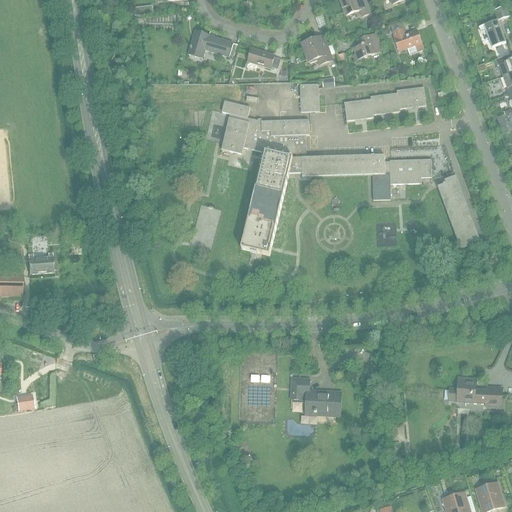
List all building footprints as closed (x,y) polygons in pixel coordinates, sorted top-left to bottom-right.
[(362,17),(369,14),(364,0),(363,0),(357,2),(356,0),(340,0),(346,16),(360,11),(362,17)] [(506,6),(494,10),(497,21),(509,17),(506,6)] [(497,21),(484,26),(479,28),(481,33),(486,31),(492,48),(506,43),(497,21)] [(403,28),(392,32),(395,39),(394,39),(399,53),(408,49),(410,55),(424,50),(422,44),(417,31),(406,35),(403,28)] [(229,57),(233,44),(209,36),(195,32),(189,55),(202,59),(205,50),(229,57)] [(357,40),(359,46),(353,49),(355,55),(354,55),(356,61),(377,54),(381,52),(379,47),(381,46),(376,33),(357,40)] [(312,41),(302,44),(308,62),(317,59),(319,66),(333,61),(328,47),(324,36),(317,39),(312,40),(312,41)] [(271,69),(271,68),(278,70),(281,59),(274,57),(275,56),(252,49),(248,63),(271,69)] [(511,60),(510,55),(495,60),(497,66),(498,66),(502,78),(509,75),(511,73),(511,60)] [(511,73),(509,75),(502,78),(506,89),(505,89),(508,95),(511,93),(511,73)] [(334,80),(322,81),(323,89),(335,88),(334,80)] [(301,113),(319,112),(319,85),(300,86),(301,113)] [(424,88),(410,90),(413,108),(426,106),(424,88)] [(397,92),(397,94),(399,110),(400,110),(413,108),(410,90),(397,92)] [(397,94),(384,96),(386,114),(400,112),(400,110),(399,110),(397,94)] [(370,97),(371,100),(373,116),(374,116),(386,114),(384,96),(370,97)] [(371,100),(358,102),(360,120),(374,118),(374,116),(373,116),(371,100)] [(224,102),(222,113),(230,115),(229,118),(221,150),(242,155),(244,148),(265,153),(241,250),(270,256),(289,175),(303,174),(303,178),(372,176),(373,201),(391,201),(390,185),(422,184),(421,179),(432,178),(431,160),(390,161),(390,163),(385,163),(385,156),(307,159),(306,136),(309,136),(309,121),(270,122),(261,122),(261,120),(258,120),(258,121),(248,118),(250,108),(224,102)] [(360,120),(358,102),(344,103),(346,122),(360,120)] [(446,184),(438,187),(461,251),(481,244),(456,177),(445,181),(446,184)] [(29,275),(54,273),(52,253),(48,254),(48,257),(33,259),(33,255),(28,255),(29,275)] [(0,297),(22,298),(23,274),(0,273),(0,297)] [(456,402),(487,404),(487,408),(500,409),(501,389),(475,387),(475,380),(459,378),(458,389),(450,389),(449,401),(456,401),(456,402)] [(293,382),(292,400),(307,400),(307,414),(339,416),(340,395),(307,393),(308,382),(303,382),(293,382)] [(497,483),(476,490),(482,511),(488,511),(504,507),(497,483)] [(469,511),(464,493),(443,500),(446,511),(469,511)]
